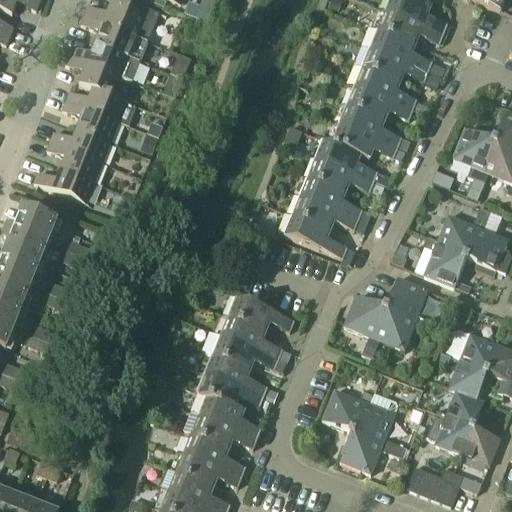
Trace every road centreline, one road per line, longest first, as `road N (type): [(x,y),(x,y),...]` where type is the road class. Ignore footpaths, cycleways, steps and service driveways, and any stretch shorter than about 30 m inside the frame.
road 1 (residential): [(393,511),(273,463),(333,296),(364,264)]
road 2 (residential): [(364,264),(473,62),(511,77)]
road 3 (residential): [(0,176),(63,0)]
road 4 (residential): [(511,322),(364,264)]
